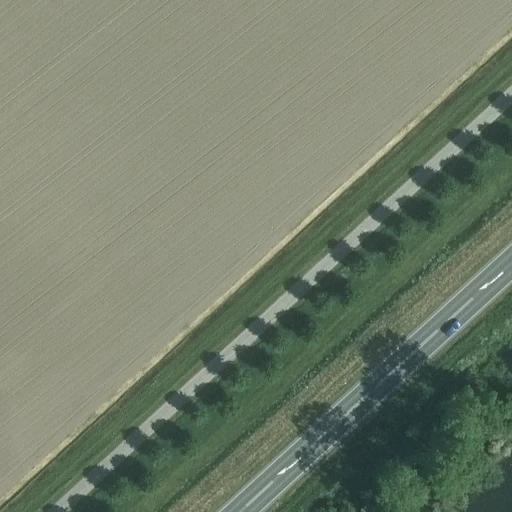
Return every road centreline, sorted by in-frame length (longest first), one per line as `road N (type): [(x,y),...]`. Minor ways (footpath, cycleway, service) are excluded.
road 1 (unclassified): [(55,511),(511,94)]
road 2 (trunk): [(231,511),(511,248)]
